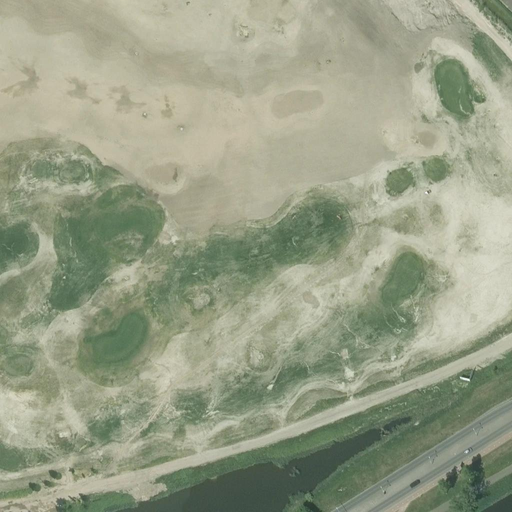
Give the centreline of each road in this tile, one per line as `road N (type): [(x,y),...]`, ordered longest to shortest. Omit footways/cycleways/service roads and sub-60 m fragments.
road 1 (secondary): [(511,407),(339,511)]
road 2 (secondary): [(371,511),(511,422)]
